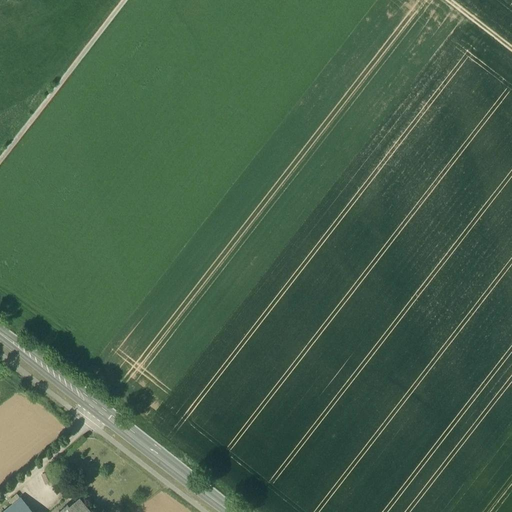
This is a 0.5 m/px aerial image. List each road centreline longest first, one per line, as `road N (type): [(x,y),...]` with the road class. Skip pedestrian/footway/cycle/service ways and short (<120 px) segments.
road 1 (secondary): [(230,511),(0,334)]
road 2 (track): [(137,0),(0,163)]
